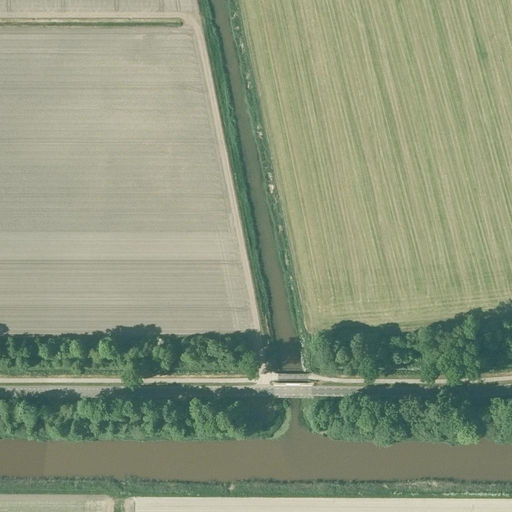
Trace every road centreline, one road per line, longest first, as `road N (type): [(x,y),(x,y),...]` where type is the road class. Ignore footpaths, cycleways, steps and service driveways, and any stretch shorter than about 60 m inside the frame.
road 1 (track): [(263,391),(245,261),(193,15)]
road 2 (tertiary): [(273,391),(0,391)]
road 3 (tertiary): [(273,391),(511,389)]
